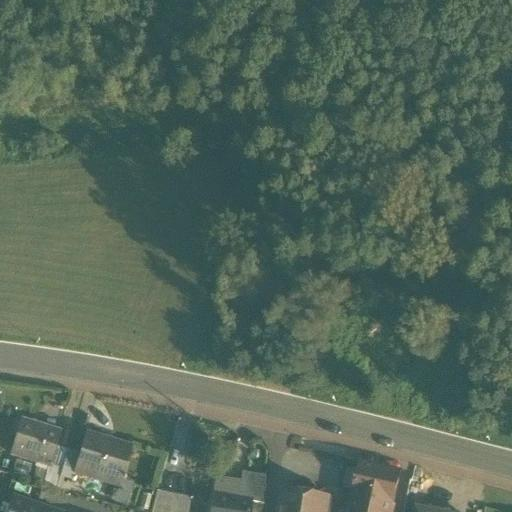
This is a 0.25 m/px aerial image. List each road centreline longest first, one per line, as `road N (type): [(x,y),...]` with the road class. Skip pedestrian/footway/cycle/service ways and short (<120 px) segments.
road 1 (tertiary): [(285,407),(0,356)]
road 2 (tertiary): [(511,466),(285,407)]
